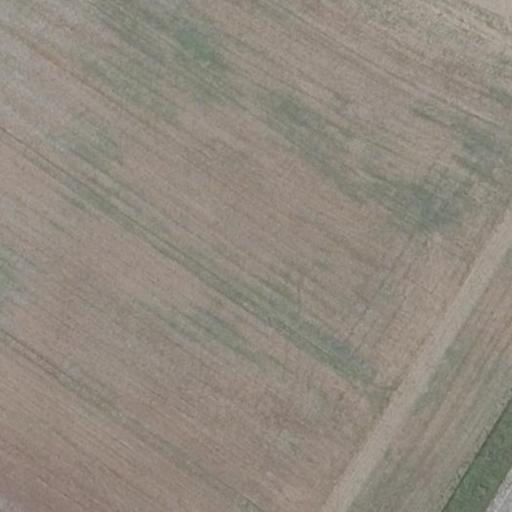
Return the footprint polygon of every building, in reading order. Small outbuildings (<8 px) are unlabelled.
[(352,83),(365,55),(337,42),(324,70),(352,83)] [(393,76),(421,88),(434,58),(406,46),(393,76)] [(511,100),(493,90),(478,116),(502,129),(511,111),(511,100)] [(383,111),(370,137),(398,152),(412,126),(383,111)] [(474,200),(489,174),(460,157),(445,184),(474,200)] [(205,208),(233,227),(250,201),(221,183),(205,208)] [(331,225),(344,202),(319,187),(306,209),(331,225)] [(435,293),(426,316),(438,321),(447,298),(435,293)] [(479,363),(463,390),(490,405),(506,378),(479,363)] [(243,402),(262,414),(278,388),(260,376),(243,402)] [(215,484),(206,492),(224,511),(235,511),(238,509),(215,484)]
